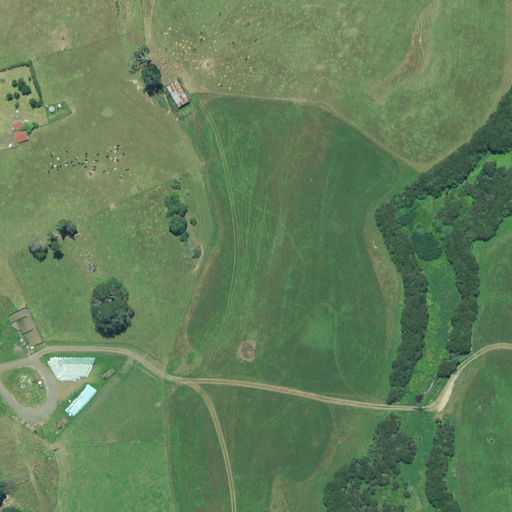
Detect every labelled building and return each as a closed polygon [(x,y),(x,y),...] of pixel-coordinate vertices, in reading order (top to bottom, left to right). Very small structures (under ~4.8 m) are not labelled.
[(33,95),(28,80),(5,88),(10,102),(23,98),(24,101),(30,99),(29,96),(33,95)] [(179,81),(168,88),(179,108),(191,102),(179,81)] [(17,114),(14,104),(2,107),(5,117),(17,114)] [(30,140),(24,122),(13,125),(18,143),(30,140)] [(42,394),(37,374),(23,378),(28,395),(37,392),(37,396),(42,394)] [(8,420),(7,416),(0,397),(0,418),(2,418),(3,422),(8,420)] [(42,436),(35,418),(29,420),(36,439),(42,436)] [(44,420),(37,423),(42,437),(49,435),(44,420)] [(52,445),(50,438),(43,441),(45,447),(52,445)]
